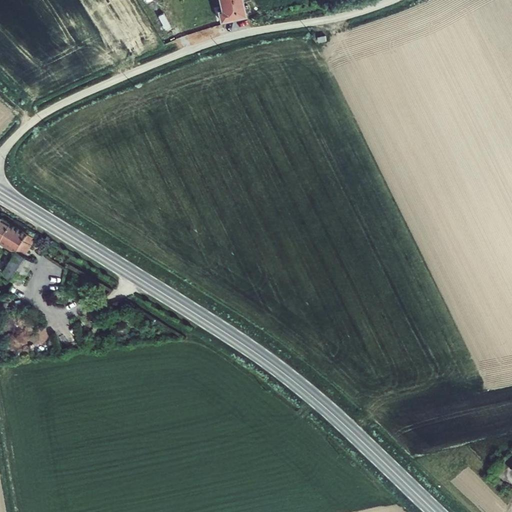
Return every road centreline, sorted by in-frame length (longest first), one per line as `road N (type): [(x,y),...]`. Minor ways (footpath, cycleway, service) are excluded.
road 1 (secondary): [(0,191),(283,372),(435,511)]
road 2 (unclassified): [(391,0),(236,35),(137,70),(32,120),(0,156)]
